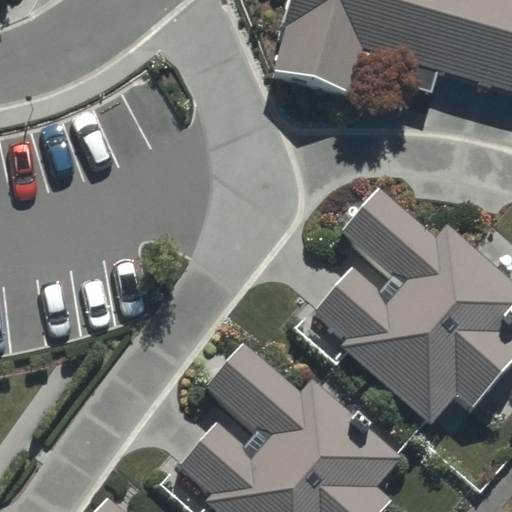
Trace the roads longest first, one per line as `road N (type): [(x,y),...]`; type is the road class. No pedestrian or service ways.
road 1 (residential): [(191,0),(249,131),(259,175),(253,217),(43,511)]
road 2 (unknown): [(253,217),(3,290)]
road 3 (residential): [(124,0),(38,58),(0,69)]
